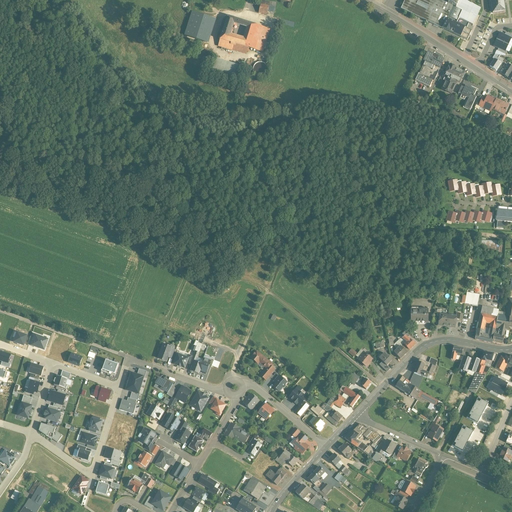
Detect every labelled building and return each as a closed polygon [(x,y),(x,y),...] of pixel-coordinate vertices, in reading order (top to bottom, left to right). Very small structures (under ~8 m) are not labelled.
[(275,6),(276,1),(269,0),(268,0),(260,0),(260,3),(258,11),(263,11),(267,12),(267,10),(274,11),(275,6)] [(444,0),(405,0),(401,9),(424,20),(424,21),(427,22),(428,21),(433,24),(444,0)] [(449,0),(448,0),(444,0),(433,24),(439,26),(446,11),(447,12),(448,9),(449,7),(450,4),(448,3),(449,0)] [(459,0),(456,7),(453,6),(452,9),(451,11),(449,14),(445,23),(442,22),(440,27),(460,36),(465,27),(466,24),(472,26),(481,8),(463,0),(459,0)] [(490,0),(492,13),(505,11),(503,0),(490,0)] [(262,25),(227,14),(220,38),(224,39),(231,41),(233,34),(230,33),(233,20),(241,23),(245,24),(248,25),(244,37),(237,35),(235,42),(248,46),(255,48),(262,25)] [(262,25),(255,48),(263,50),(270,27),(262,25)] [(465,27),(460,36),(467,40),(472,30),(465,27)] [(511,38),(511,37),(505,34),(500,32),(497,39),(508,44),(511,38)] [(224,39),(220,38),(218,43),(246,52),(248,46),(235,42),(235,44),(230,43),(231,41),(224,39)] [(505,50),(508,44),(497,39),(494,45),(499,47),(505,50)] [(443,59),(427,52),(423,60),(425,61),(420,73),(429,78),(435,65),(439,68),(443,59)] [(500,54),(495,54),(493,57),(494,58),(490,65),(496,69),(501,63),(499,61),(500,60),(497,58),(500,54)] [(241,64),(214,56),(209,71),(237,79),(241,64)] [(456,67),(450,64),(447,71),(445,75),(448,77),(447,80),(446,79),(442,88),(451,93),(455,84),(455,83),(456,81),(459,82),(460,79),(461,79),(464,72),(456,68),(456,67)] [(511,66),(508,64),(502,73),(508,77),(511,70),(511,66)] [(435,65),(429,78),(433,80),(439,68),(435,65)] [(415,80),(429,87),(433,80),(429,78),(420,73),(419,73),(415,80)] [(476,89),(466,84),(464,86),(462,93),(469,96),(465,106),(471,108),(476,96),(474,95),(474,94),(476,89)] [(496,99),(487,95),(486,99),(483,97),(480,102),(481,103),(486,105),(485,108),(491,111),(492,108),(496,99)] [(496,99),(492,108),(504,113),(507,107),(504,106),(506,102),(497,98),(496,99)] [(457,179),(448,180),(450,190),(458,188),(457,182),(457,179)] [(465,181),(457,182),(458,188),(459,192),(467,190),(466,184),(465,181)] [(490,181),(482,183),(483,185),(484,192),(492,191),(491,185),(490,181)] [(474,183),(466,184),(467,190),(468,194),(476,192),(475,186),(474,183)] [(499,183),(491,185),(492,191),(493,194),(501,193),(499,183)] [(483,185),(475,186),(476,192),(476,196),(484,194),(484,192),(483,185)] [(511,210),(502,209),(501,210),(497,209),(496,219),(497,219),(496,227),(503,227),(504,220),(511,220),(511,210)] [(457,213),(449,210),(446,219),(454,221),(455,219),(457,213)] [(465,212),(458,210),(457,213),(455,219),(463,221),(464,219),(465,212)] [(474,212),(466,210),(465,212),(464,219),(472,221),(472,218),(474,212)] [(483,212),(475,210),(474,212),(472,218),(480,221),(481,218),(483,212)] [(491,212),(483,210),(483,212),(481,218),(489,221),(491,212)] [(497,241),(480,240),(479,250),(497,251),(497,241)] [(474,294),(471,293),(471,292),(467,291),(465,302),(477,305),(478,301),(479,294),(475,293),(474,294)] [(491,307),(482,305),(477,328),(475,338),(482,340),(483,335),(482,334),(485,323),(486,321),(488,322),(491,307)] [(499,309),(491,307),(488,322),(492,322),(496,323),(498,310),(499,309)] [(428,308),(411,309),(411,321),(428,321),(428,308)] [(440,314),(440,315),(439,324),(447,325),(448,316),(444,316),(444,315),(440,314)] [(506,315),(503,315),(501,328),(505,329),(509,329),(509,327),(509,326),(510,316),(506,316),(506,315)] [(456,316),(452,316),(452,317),(448,316),(447,325),(455,326),(456,318),(456,316)] [(195,333),(205,337),(208,328),(198,325),(195,333)] [(489,335),(485,334),(483,340),(492,342),(492,341),(494,333),(495,329),(490,328),(489,335)] [(501,328),(499,334),(494,333),(492,341),(502,343),(505,329),(501,328)] [(18,333),(17,333),(15,339),(13,344),(24,348),(28,337),(18,333)] [(35,335),(34,338),(34,339),(32,346),(35,347),(44,350),(47,341),(42,339),(42,337),(35,335)] [(415,345),(410,339),(407,337),(405,335),(402,338),(406,342),(404,345),(409,350),(415,345)] [(409,350),(404,345),(401,348),(406,353),(409,350)] [(463,348),(454,346),(452,355),(456,356),(456,354),(462,355),(463,348)] [(169,350),(162,347),(158,359),(166,362),(168,357),(171,350),(169,350)] [(400,347),(394,353),(400,360),(406,353),(401,348),(400,347)] [(353,357),(357,353),(351,348),(348,352),(353,357)] [(490,353),(484,351),(484,352),(484,351),(480,361),(485,362),(486,360),(494,362),(498,354),(490,352),(490,353)] [(0,360),(2,361),(9,363),(11,356),(0,352),(0,360)] [(268,362),(256,352),(251,358),(258,364),(259,362),(267,368),(260,376),(266,380),(274,370),(271,367),(273,366),(271,364),(268,362)] [(68,364),(79,368),(83,358),(71,354),(68,364)] [(372,360),(365,354),(362,357),(361,356),(358,360),(366,367),(371,361),(372,360)] [(391,361),(384,354),(379,359),(382,362),(386,366),(387,366),(391,361)] [(187,358),(177,355),(175,361),(174,365),(184,369),(186,363),(188,359),(187,358)] [(511,357),(506,355),(504,358),(501,357),(495,368),(503,372),(507,364),(509,361),(511,357)] [(471,360),(463,357),(462,361),(459,369),(467,372),(468,370),(471,360)] [(480,361),(472,358),(471,360),(468,370),(476,373),(480,361)] [(203,359),(201,364),(194,362),(193,365),(191,371),(199,374),(200,372),(205,374),(209,365),(210,361),(203,359)] [(101,372),(115,377),(119,365),(106,360),(101,372)] [(419,360),(414,373),(420,376),(420,375),(427,378),(429,375),(430,376),(433,370),(428,368),(426,373),(422,371),(425,365),(429,367),(430,364),(429,364),(426,363),(426,362),(419,360)] [(485,362),(480,361),(476,373),(482,376),(485,377),(487,374),(483,372),(485,367),(484,366),(485,362)] [(386,366),(382,362),(379,365),(386,372),(390,369),(387,366),(386,366)] [(29,374),(31,374),(40,377),(41,377),(44,368),(31,364),(29,374)] [(139,370),(137,376),(143,377),(144,378),(146,372),(139,370)] [(69,380),(71,374),(62,371),(60,378),(68,380),(69,380)] [(482,376),(476,373),(473,380),(468,390),(475,394),(477,391),(485,377),(482,376)] [(129,382),(141,386),(143,377),(137,376),(131,374),(129,382)] [(421,379),(414,375),(410,382),(418,386),(421,379)] [(68,380),(60,378),(57,377),(56,379),(55,379),(54,383),(55,383),(54,386),(66,390),(67,386),(66,385),(68,380)] [(370,383),(365,379),(362,377),(361,379),(360,378),(359,379),(362,381),(361,382),(362,383),(360,386),(366,390),(370,383)] [(276,384),(273,387),(279,392),(282,388),(283,388),(285,386),(285,385),(287,383),(281,378),(276,384)] [(497,379),(495,378),(492,384),(504,390),(506,387),(505,387),(507,384),(505,383),(497,379)] [(165,382),(159,379),(156,384),(162,387),(165,382)] [(173,384),(166,381),(165,382),(162,387),(161,389),(168,393),(173,384)] [(40,384),(34,383),(31,382),(28,390),(34,392),(37,393),(40,384)] [(138,394),(141,386),(129,382),(126,391),(132,392),(138,394)] [(404,387),(402,385),(403,384),(399,382),(395,387),(404,393),(407,388),(404,386),(404,387)] [(168,393),(167,395),(172,398),(176,391),(173,384),(168,393)] [(504,390),(492,384),(489,389),(491,390),(499,395),(501,396),(502,393),(503,393),(504,390)] [(416,389),(409,385),(408,385),(407,388),(404,393),(415,400),(417,397),(420,392),(420,391),(419,391),(416,389)] [(99,397),(106,399),(108,400),(111,392),(102,390),(102,389),(97,387),(94,396),(99,398),(99,397)] [(185,388),(182,387),(175,398),(184,403),(191,392),(187,389),(186,388),(185,388)] [(304,396),(296,389),(289,398),(294,402),(293,402),(296,405),(297,404),(299,406),(302,402),(303,402),(304,401),(302,399),(304,396)] [(360,397),(345,389),(343,392),(344,394),(349,396),(347,399),(346,399),(346,400),(343,406),(346,408),(348,406),(352,408),(360,397)] [(57,394),(51,392),(50,397),(64,401),(65,396),(64,396),(57,394)] [(138,394),(132,392),(130,399),(137,401),(139,395),(138,394)] [(208,399),(198,392),(191,403),(196,406),(197,408),(196,409),(201,412),(208,399)] [(427,395),(420,392),(417,397),(434,406),(437,400),(427,395)] [(254,398),(251,395),(243,404),(251,410),(257,403),(256,402),(257,400),(257,399),(256,397),(254,398)] [(342,398),(338,395),(337,398),(333,403),(334,404),(341,409),(343,406),(346,400),(342,398)] [(22,403),(22,404),(30,406),(32,398),(24,396),(22,403)] [(218,400),(213,396),(209,404),(213,407),(217,401),(218,400)] [(50,397),(48,402),(54,404),(61,406),(62,406),(64,401),(50,397)] [(172,398),(167,406),(171,408),(176,400),(172,398)] [(477,398),(466,418),(478,424),(488,404),(477,398)] [(136,404),(135,404),(127,401),(122,400),(119,410),(133,415),(136,404)] [(213,407),(211,409),(220,414),(225,406),(217,401),(213,407)] [(303,402),(302,402),(299,406),(294,412),(301,417),(309,407),(303,402)] [(105,411),(106,408),(106,407),(95,403),(92,403),(90,411),(89,412),(95,413),(102,416),(104,411),(105,411)] [(29,420),(32,407),(30,406),(22,404),(18,417),(29,420)] [(273,411),(266,405),(263,409),(261,411),(259,414),(262,417),(263,415),(267,419),(273,411)] [(163,412),(153,406),(152,406),(151,407),(150,408),(150,410),(147,415),(155,419),(155,418),(158,414),(161,416),(163,412)] [(315,409),(313,407),(310,410),(318,416),(320,413),(315,409)] [(56,413),(49,410),(48,413),(46,413),(45,416),(47,417),(46,419),(57,423),(60,414),(56,413)] [(330,414),(326,419),(335,426),(338,423),(332,418),(337,412),(334,410),(330,414)] [(343,418),(337,412),(332,418),(338,423),(343,418)] [(199,413),(194,421),(198,423),(202,415),(199,413)] [(174,417),(169,414),(168,416),(164,423),(162,426),(167,429),(174,417)] [(179,420),(174,417),(167,429),(173,432),(174,429),(178,422),(179,420)] [(324,425),(317,418),(311,425),(320,433),(321,432),(320,432),(323,429),(324,429),(322,428),(324,425)] [(92,419),(89,429),(96,431),(99,432),(102,422),(99,421),(92,419)] [(188,424),(183,421),(181,424),(177,430),(180,431),(182,428),(185,430),(188,424)] [(437,425),(433,422),(429,428),(432,430),(434,427),(435,428),(437,425)] [(55,429),(41,424),(39,432),(46,437),(52,438),(54,432),(55,429)] [(238,428),(231,424),(225,436),(232,440),(233,438),(238,429),(238,428)] [(372,432),(369,429),(368,430),(367,429),(367,428),(366,427),(365,427),(363,426),(363,427),(360,424),(356,428),(363,434),(359,438),(360,439),(363,436),(369,441),(370,440),(375,434),(373,431),(372,432)] [(435,428),(434,427),(432,430),(429,437),(436,441),(442,431),(435,428)] [(473,432),(462,427),(452,446),(463,452),(473,432)] [(185,430),(182,428),(180,431),(175,440),(183,445),(191,433),(185,430)] [(356,428),(345,440),(357,448),(361,444),(360,443),(356,441),(359,438),(363,434),(356,428)] [(156,435),(145,429),(142,434),(143,435),(140,441),(144,443),(146,445),(148,443),(150,444),(151,443),(151,442),(152,440),(153,439),(156,435)] [(212,434),(205,430),(205,429),(204,429),(204,430),(201,434),(201,435),(204,436),(208,439),(209,439),(212,434)] [(238,429),(233,438),(244,444),(249,435),(238,429)] [(58,442),(62,437),(56,432),(54,432),(52,438),(58,442)] [(375,434),(370,440),(373,443),(375,444),(381,438),(376,433),(375,434)] [(88,435),(83,434),(82,436),(80,443),(94,447),(97,438),(88,435)] [(198,438),(196,437),(195,437),(192,442),(192,443),(189,448),(192,450),(193,451),(194,451),(196,453),(197,453),(197,452),(199,449),(200,450),(200,449),(202,446),(201,445),(203,442),(204,442),(203,441),(201,440),(198,438)] [(253,438),(248,446),(251,448),(254,441),(256,442),(256,441),(253,438)] [(305,442),(299,438),(297,440),(294,444),(296,446),(296,447),(294,449),(298,452),(299,451),(302,454),(308,447),(304,443),(305,442)] [(256,442),(254,441),(251,448),(248,452),(254,456),(261,445),(256,442)] [(390,444),(386,442),(384,445),(382,450),(384,451),(390,455),(395,446),(390,443),(390,444)] [(146,445),(144,449),(150,453),(154,446),(150,444),(148,443),(146,445)] [(368,447),(361,443),(360,443),(361,444),(357,448),(364,452),(368,447)] [(381,443),(378,448),(376,451),(382,454),(384,451),(382,450),(384,445),(381,443)] [(155,445),(150,453),(154,455),(158,448),(155,445)] [(351,451),(344,445),(341,448),(341,447),(338,450),(348,460),(351,457),(348,454),(351,451)] [(407,451),(403,448),(403,449),(402,449),(399,454),(398,456),(406,461),(410,453),(407,452),(407,451)] [(121,453),(107,449),(104,458),(112,460),(118,462),(118,461),(121,453)] [(510,452),(503,449),(499,458),(507,462),(508,461),(510,460),(511,458),(510,456),(511,453),(510,452)] [(85,452),(79,450),(79,451),(77,458),(81,459),(81,460),(89,463),(91,457),(90,457),(91,453),(85,452)] [(10,467),(16,459),(9,454),(6,452),(5,453),(0,460),(10,467)] [(151,457),(143,452),(137,462),(137,463),(142,466),(145,467),(151,457)] [(163,452),(156,465),(163,469),(166,464),(169,466),(170,465),(173,459),(174,459),(163,452)] [(291,456),(287,453),(286,452),(280,458),(281,459),(281,460),(285,463),(286,462),(293,467),(298,461),(291,456)] [(381,456),(376,452),(372,458),(377,462),(381,456)] [(340,461),(334,455),(329,460),(339,470),(342,467),(341,467),(338,463),(340,461)] [(426,464),(418,460),(414,468),(416,469),(414,473),(420,477),(423,472),(424,472),(425,469),(427,468),(428,466),(425,465),(426,464)] [(174,471),(171,475),(176,478),(183,467),(178,464),(174,471)] [(111,469),(104,467),(102,466),(99,476),(101,477),(107,478),(111,480),(114,470),(111,469)] [(188,469),(183,467),(176,478),(181,481),(183,477),(188,469)] [(325,473),(319,468),(314,474),(321,480),(322,479),(320,477),(325,473)] [(281,469),(276,474),(276,475),(271,480),(271,481),(277,485),(287,474),(281,469)] [(276,474),(271,470),(266,476),(271,480),(276,475),(276,474)] [(321,480),(314,474),(308,479),(314,484),(318,480),(320,481),(321,480)] [(216,484),(202,476),(199,482),(210,489),(212,490),(214,488),(216,484)] [(88,482),(81,477),(73,489),(81,495),(86,487),(85,487),(88,482)] [(139,483),(132,479),(127,487),(131,489),(131,490),(135,492),(135,491),(139,494),(143,486),(139,483)] [(154,482),(148,479),(146,482),(145,485),(144,485),(150,489),(154,482)] [(264,487),(252,479),(247,487),(251,490),(248,494),(259,500),(259,499),(258,499),(262,494),(260,492),(264,487)] [(37,480),(29,493),(34,496),(39,488),(48,493),(50,489),(37,480)] [(415,487),(405,482),(400,491),(408,495),(410,496),(412,493),(412,494),(414,490),(415,487)] [(109,486),(99,483),(96,493),(106,496),(109,486)] [(310,492),(303,485),(296,493),(303,500),(307,502),(309,500),(307,498),(305,498),(310,492)] [(39,488),(34,496),(31,501),(41,507),(44,502),(49,494),(48,493),(39,488)] [(205,493),(197,488),(193,495),(194,496),(201,500),(205,493)] [(11,499),(17,502),(21,495),(16,491),(11,499)] [(154,506),(164,511),(171,498),(159,491),(154,500),(152,505),(154,506)] [(315,496),(311,501),(309,500),(307,502),(312,505),(318,499),(315,496)] [(144,505),(152,510),(154,506),(152,505),(154,500),(149,497),(144,505)] [(403,499),(398,497),(397,498),(394,505),(396,506),(396,507),(398,509),(400,508),(403,510),(407,502),(403,499)] [(29,499),(21,511),(37,511),(41,507),(31,501),(29,499)] [(242,500),(236,510),(240,511),(253,511),(254,510),(256,508),(249,504),(242,500)] [(190,502),(188,501),(183,508),(188,511),(193,511),(197,506),(190,502)]
